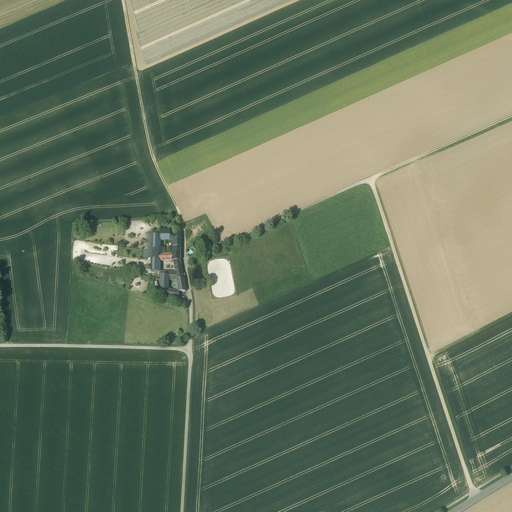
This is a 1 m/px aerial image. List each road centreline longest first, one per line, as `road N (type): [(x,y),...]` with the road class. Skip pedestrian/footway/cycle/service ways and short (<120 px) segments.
road 1 (track): [(477,497),(370,178)]
road 2 (track): [(177,206),(150,154),(122,0)]
road 3 (track): [(370,178),(183,261)]
road 4 (unclassified): [(190,349),(0,345)]
road 5 (unclassified): [(181,511),(190,349)]
road 6 (track): [(370,178),(511,115)]
